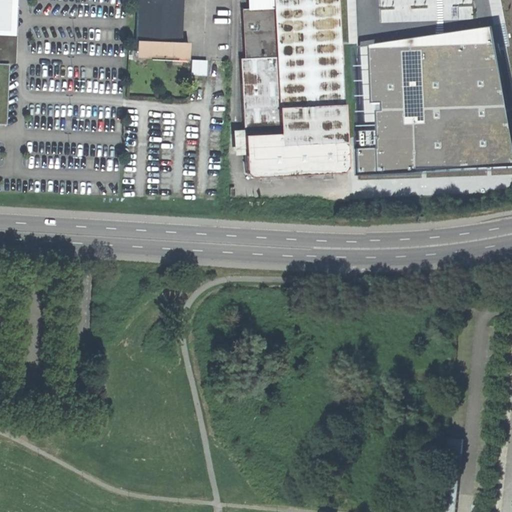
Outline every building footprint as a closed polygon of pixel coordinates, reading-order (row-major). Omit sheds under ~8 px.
[(8,7),(8,0),(0,0),(0,32),(10,33),(11,10),(8,10),(8,7)] [(136,0),(135,40),(179,42),(180,0),(136,0)] [(346,166),(336,0),(250,0),(251,8),(240,9),(242,58),(238,58),(244,173),(249,178),(340,173),(346,166)] [(16,7),(8,7),(8,10),(11,10),(10,33),(0,32),(0,62),(6,63),(14,63),(16,7)] [(358,50),(361,178),(511,169),(511,109),(495,29),(442,37),(358,50)] [(179,42),(135,40),(134,40),(134,54),(186,56),(187,42),(179,42)] [(205,75),(205,60),(190,60),(190,75),(205,75)] [(449,454),(446,483),(460,485),(464,442),(451,441),(450,454),(449,454)] [(457,511),(460,485),(446,483),(445,483),(441,511),(457,511)]
